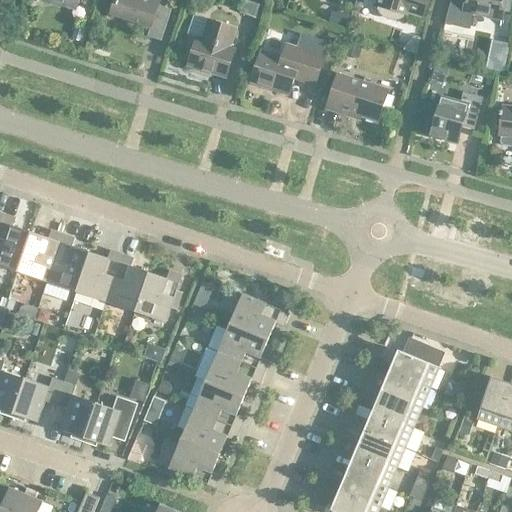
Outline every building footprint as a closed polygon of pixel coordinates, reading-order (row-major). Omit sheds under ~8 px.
[(156,0),(114,0),(110,14),(150,27),(146,37),(160,42),(171,10),(157,5),(159,1),(156,0)] [(265,6),(245,0),(243,0),(240,13),(261,20),(265,6)] [(376,0),(375,5),(378,6),(377,8),(379,13),(383,16),(387,18),(391,19),(397,18),(402,16),(403,14),(406,15),(407,12),(421,17),(426,0),(376,0)] [(473,14),(502,20),(505,0),(464,0),(464,1),(460,0),(450,0),(446,25),(469,30),(473,14)] [(347,26),(350,16),(337,11),(333,22),(347,26)] [(229,48),(235,29),(208,21),(202,40),(196,38),(187,65),(225,78),(234,50),(229,48)] [(329,29),(327,36),(338,40),(340,33),(329,29)] [(404,45),(403,49),(415,52),(420,36),(414,34),(404,45)] [(348,40),(344,53),(358,58),(362,45),(348,40)] [(492,42),(486,69),(502,73),(508,45),(492,42)] [(281,59),(260,53),(251,82),(271,90),(271,91),(287,96),(293,80),(314,86),(323,56),(286,44),(281,59)] [(433,68),(429,84),(441,88),(445,71),(433,68)] [(387,91),(337,75),(327,105),(377,121),(387,91)] [(430,136),(457,143),(467,106),(479,109),(482,98),(462,92),(459,103),(441,97),(430,136)] [(511,107),(502,106),(501,112),(499,111),(498,115),(501,116),(498,136),(502,136),(501,143),(503,146),(507,146),(511,146),(511,107)] [(15,219),(3,215),(0,224),(0,266),(17,272),(30,233),(13,227),(15,219)] [(48,239),(30,233),(17,272),(46,282),(62,235),(50,231),(48,239)] [(74,239),(62,235),(46,282),(76,292),(89,253),(72,247),(74,239)] [(107,259),(89,253),(76,292),(105,302),(121,255),(109,251),(107,259)] [(133,259),(121,255),(105,302),(135,312),(148,273),(131,267),(133,259)] [(166,279),(148,273),(135,312),(165,323),(171,306),(176,308),(182,293),(176,291),(181,276),(169,271),(166,279)] [(197,294),(192,305),(203,309),(208,299),(197,294)] [(242,295),(229,324),(268,340),(275,323),(283,326),(288,314),(242,295)] [(36,319),(47,323),(50,316),(48,311),(40,308),(36,319)] [(9,315),(5,327),(16,331),(20,319),(9,315)] [(268,340),(229,324),(217,353),(263,372),(268,361),(260,357),(268,340)] [(164,352),(149,346),(145,357),(160,362),(164,352)] [(416,348),(412,357),(397,350),(389,371),(430,388),(438,368),(425,362),(429,354),(416,348)] [(173,351),(168,361),(177,365),(182,355),(173,351)] [(263,372),(217,353),(205,381),(243,398),(251,380),(258,384),(263,372)] [(4,362),(0,360),(0,410),(13,414),(25,379),(1,371),(4,362)] [(74,386),(78,375),(68,371),(64,382),(74,386)] [(430,388),(389,371),(380,391),(421,408),(430,388)] [(490,377),(489,382),(476,419),(497,426),(511,384),(490,377)] [(49,387),(25,379),(13,414),(37,423),(44,401),(56,405),(63,382),(52,378),(49,387)] [(151,386),(137,381),(131,399),(145,403),(151,386)] [(162,381),(157,391),(169,396),(173,385),(162,381)] [(243,398),(205,381),(193,410),(239,430),(244,418),(236,415),(243,398)] [(64,382),(63,382),(56,405),(67,409),(60,430),(84,439),(96,403),(72,395),(75,386),(74,386),(64,382)] [(447,385),(443,394),(459,400),(463,389),(450,384),(447,385)] [(511,384),(497,426),(511,431),(511,384)] [(421,408),(380,391),(372,411),(413,428),(421,408)] [(113,409),(96,403),(84,439),(108,447),(113,434),(125,438),(136,405),(117,398),(113,409)] [(148,410),(143,421),(155,426),(160,415),(148,410)] [(239,430),(193,410),(181,439),(219,455),(226,438),(234,441),(239,430)] [(413,428),(372,411),(364,431),(404,448),(413,428)] [(474,423),(463,420),(459,432),(469,436),(474,423)] [(404,448),(364,431),(355,451),(396,468),(404,448)] [(219,455),(181,439),(169,468),(215,488),(220,475),(212,472),(219,455)] [(435,448),(430,459),(438,462),(442,451),(435,448)] [(396,468),(355,451),(347,471),(388,488),(396,468)] [(505,470),(509,457),(493,451),(489,464),(505,470)] [(447,456),(441,470),(452,474),(458,461),(447,456)] [(490,471),(477,467),(474,474),(488,479),(490,471)] [(421,468),(417,477),(429,482),(433,473),(421,468)] [(388,488),(347,471),(338,491),(379,508),(388,488)] [(504,476),(490,471),(488,479),(501,483),(504,476)] [(37,511),(42,501),(10,488),(1,508),(10,511),(37,511)] [(377,511),(379,508),(338,491),(330,511),(331,511),(377,511)] [(411,491),(409,497),(421,502),(423,496),(411,491)] [(93,511),(99,498),(86,492),(77,511),(93,511)] [(115,499),(106,495),(103,504),(112,508),(115,499)]
